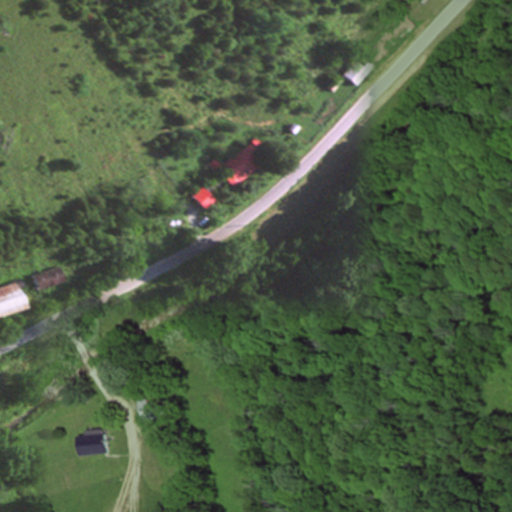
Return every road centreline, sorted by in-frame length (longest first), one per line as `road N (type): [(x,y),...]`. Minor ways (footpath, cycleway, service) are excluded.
road 1 (tertiary): [(460,0),(256,207),(210,239),(0,347)]
road 2 (residential): [(99,511),(87,394),(104,357),(101,296)]
